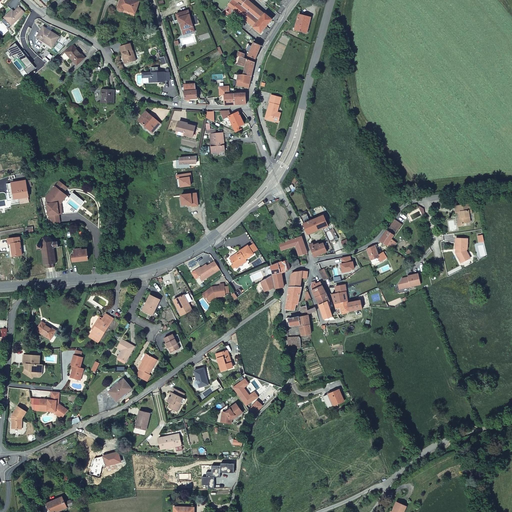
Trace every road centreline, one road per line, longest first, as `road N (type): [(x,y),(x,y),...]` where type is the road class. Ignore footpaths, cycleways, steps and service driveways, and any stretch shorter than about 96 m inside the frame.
road 1 (residential): [(284,295),(120,408),(26,453),(0,453)]
road 2 (residential): [(250,108),(188,106),(136,93),(91,39),(24,0)]
road 3 (secondary): [(55,282),(115,276),(185,254),(232,221),(273,177)]
road 4 (residential): [(284,295),(291,383),(255,417),(231,511)]
road 5 (residential): [(312,259),(358,251),(409,203),(511,192)]
road 6 (secondary): [(273,177),(295,133),(330,0)]
road 7 (residential): [(55,282),(15,300),(0,434)]
road 8 (residential): [(386,484),(430,448),(511,418)]
